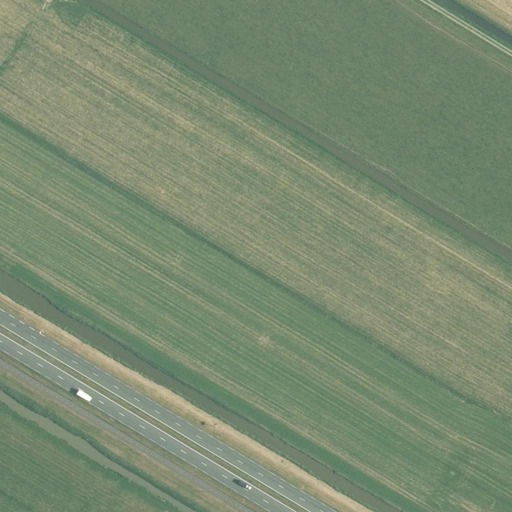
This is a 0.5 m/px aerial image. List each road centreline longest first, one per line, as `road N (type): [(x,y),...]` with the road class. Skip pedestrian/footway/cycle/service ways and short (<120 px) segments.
road 1 (primary): [(324,511),(0,315)]
road 2 (primary): [(0,341),(282,511)]
